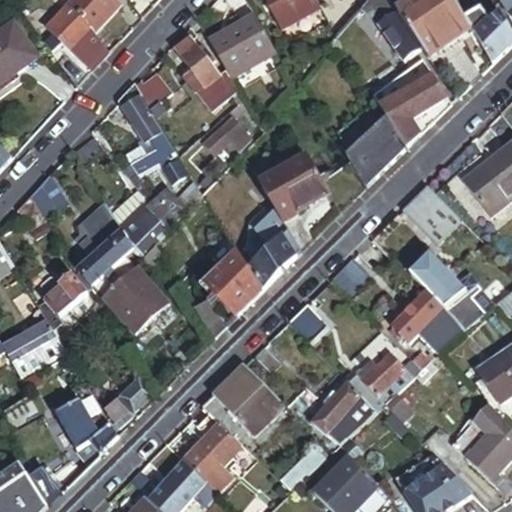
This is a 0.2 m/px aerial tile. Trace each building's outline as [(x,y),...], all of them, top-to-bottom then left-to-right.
[(112,0),(80,0),(74,7),(96,38),(102,30),(122,9),(112,0)] [(323,7),(318,0),(268,0),(286,29),(323,7)] [(375,0),(363,0),(368,8),(375,0)] [(400,18),(403,16),(392,0),(377,0),(369,10),(383,30),(400,18)] [(476,33),(456,0),(431,0),(404,18),(433,62),(476,33)] [(511,0),(503,0),(511,13),(511,0)] [(96,38),(74,7),(69,13),(50,33),(56,39),(64,46),(77,58),(96,38)] [(487,11),(470,22),(480,38),(492,26),(493,28),(498,23),(487,11)] [(260,15),(211,45),(228,72),(233,81),(280,51),(260,15)] [(496,67),(511,51),(511,28),(505,16),(498,23),(493,28),(492,26),(480,38),(496,67)] [(400,18),(383,30),(407,63),(424,52),(400,18)] [(15,28),(0,39),(0,88),(39,60),(15,28)] [(96,38),(109,57),(120,46),(102,30),(96,38)] [(96,38),(77,58),(95,75),(110,59),(109,57),(96,38)] [(175,50),(179,55),(194,43),(191,38),(175,50)] [(64,46),(56,39),(48,47),(54,56),(64,46)] [(185,62),(200,50),(199,49),(194,43),(179,55),(185,62)] [(200,50),(214,68),(218,65),(203,46),(199,49),(200,50)] [(214,68),(200,50),(185,62),(194,73),(208,91),(224,79),(221,76),(214,68)] [(228,72),(221,76),(224,79),(232,92),(229,94),(231,96),(239,91),(233,81),(228,72)] [(208,91),(194,73),(186,79),(212,113),(231,96),(229,94),(214,107),(204,94),(208,91)] [(232,92),(224,79),(208,91),(204,94),(214,107),(229,94),(232,92)] [(415,125),(450,102),(434,79),(387,115),(393,126),(409,154),(424,139),(415,125)] [(153,112),(139,89),(129,99),(142,119),(153,112)] [(142,119),(129,99),(123,106),(139,131),(154,121),(158,119),(153,112),(142,119)] [(191,180),(154,121),(139,131),(148,147),(153,144),(159,154),(135,169),(143,182),(163,169),(176,190),(191,180)] [(218,161),(248,132),(237,121),(207,149),(214,158),(218,161)] [(393,126),(353,165),(370,193),(409,154),(393,126)] [(228,173),(256,140),(248,132),(218,161),(228,173)] [(111,159),(100,144),(81,158),(92,173),(111,159)] [(159,154),(153,144),(148,147),(129,159),(135,169),(159,154)] [(322,177),(303,146),(255,177),(276,209),(292,235),(339,203),(328,185),(322,177)] [(0,177),(13,164),(0,151),(0,177)] [(511,151),(467,186),(494,221),(511,207),(511,151)] [(349,160),(322,177),(328,185),(354,168),(349,160)] [(228,173),(218,161),(214,164),(204,173),(208,177),(203,182),(214,190),(228,173)] [(353,194),(365,187),(354,168),(328,185),(339,203),(353,194)] [(47,223),(60,215),(70,209),(52,181),(44,189),(34,201),(34,202),(47,223)] [(158,247),(207,199),(199,187),(182,203),(173,194),(155,211),(148,205),(141,211),(145,215),(126,234),(133,242),(132,244),(137,253),(143,262),(144,261),(158,247)] [(359,204),(369,194),(365,187),(353,194),(359,204)] [(453,216),(428,192),(404,216),(429,241),(453,216)] [(144,196),(118,219),(126,234),(145,215),(141,211),(148,205),(155,211),(144,196)] [(51,228),(47,223),(34,202),(21,216),(34,238),(51,228)] [(126,236),(109,208),(85,229),(86,231),(82,244),(81,245),(94,266),(126,236)] [(292,235),(276,209),(252,228),(269,249),(285,233),(290,242),(302,261),(306,257),(292,235)] [(464,227),(453,216),(429,241),(439,251),(464,227)] [(255,276),(290,242),(285,233),(269,249),(250,268),(255,276)] [(132,244),(126,236),(94,266),(81,278),(92,295),(96,291),(107,281),(110,284),(118,277),(115,274),(137,253),(132,244)] [(0,275),(15,267),(0,242),(0,275)] [(267,295),(302,261),(290,242),(255,276),(267,295)] [(398,264),(377,244),(362,258),(383,278),(398,264)] [(158,247),(144,261),(155,271),(167,261),(158,247)] [(148,267),(143,262),(137,253),(115,274),(118,277),(110,284),(107,281),(96,291),(139,338),(172,308),(142,274),(148,267)] [(250,268),(243,257),(211,290),(242,321),(267,295),(255,276),(250,268)] [(435,261),(415,280),(433,298),(458,323),(467,332),(470,335),(489,316),(476,303),(486,293),(482,289),(483,288),(474,278),(463,289),(435,261)] [(379,283),(358,262),(347,274),(367,295),(379,283)] [(367,295),(347,274),(335,285),(356,306),(367,295)] [(62,322),(67,317),(90,299),(89,298),(92,295),(81,278),(67,290),(61,282),(54,281),(45,288),(44,295),(51,303),(48,305),(62,322)] [(430,350),(458,323),(433,298),(397,333),(413,349),(421,341),(430,350)] [(77,329),(98,308),(90,299),(67,317),(77,329)] [(48,305),(41,311),(51,326),(56,334),(65,326),(62,322),(48,305)] [(207,307),(200,314),(219,344),(231,332),(207,307)] [(328,329),(309,311),(292,328),(311,346),(328,329)] [(62,345),(77,329),(67,317),(62,322),(65,326),(56,334),(62,345)] [(430,350),(440,360),(467,332),(458,323),(430,350)] [(63,346),(62,345),(56,334),(51,326),(6,352),(7,354),(25,383),(35,377),(28,365),(39,359),(40,360),(63,346)] [(69,356),(63,346),(40,360),(46,370),(69,356)] [(286,371),(267,352),(258,362),(276,381),(286,371)] [(439,362),(435,359),(432,362),(427,356),(417,366),(426,374),(439,362)] [(511,406),(511,356),(485,377),(508,409),(511,406)] [(362,397),(381,416),(424,376),(416,368),(409,374),(395,360),(366,388),(369,390),(362,397)] [(286,406),(249,370),(218,401),(220,403),(259,441),(273,427),(269,424),(286,406)] [(121,395),(125,400),(144,384),(140,379),(121,395)] [(138,415),(157,399),(144,384),(125,400),(138,415)] [(54,388),(40,397),(52,416),(66,407),(54,388)] [(362,397),(353,388),(316,426),(344,454),(354,444),(383,417),(381,416),(362,397)] [(406,411),(398,402),(389,411),(395,418),(398,420),(406,411)] [(220,403),(208,414),(213,418),(224,429),(246,450),(248,452),(259,441),(220,403)] [(122,441),(114,428),(103,437),(84,405),(65,423),(86,457),(95,448),(105,457),(122,441)] [(125,405),(113,416),(125,429),(137,419),(125,405)] [(290,410),(286,406),(269,424),(273,427),(290,410)] [(502,481),(511,469),(511,429),(493,410),(456,451),(498,491),(505,484),(502,481)] [(224,429),(213,418),(201,431),(212,442),(224,429)] [(395,418),(387,426),(404,443),(412,435),(398,420),(395,418)] [(224,429),(212,442),(188,467),(211,489),(226,472),(246,450),(224,429)] [(354,444),(344,454),(351,461),(357,467),(366,457),(354,444)] [(319,451),(313,457),(320,465),(324,468),(330,463),(319,451)] [(306,479),(320,465),(313,457),(298,471),(306,479)] [(351,461),(316,497),(331,511),(362,511),(383,491),(357,467),(351,461)] [(436,464),(446,481),(452,476),(439,462),(436,464)] [(401,486),(411,502),(446,481),(436,464),(401,486)] [(324,468),(320,465),(306,479),(309,482),(324,468)] [(198,511),(216,494),(211,489),(188,467),(166,490),(162,486),(158,491),(143,477),(133,487),(152,505),(159,511),(198,511)] [(284,485),(295,496),(309,482),(306,479),(298,471),(284,485)] [(236,482),(226,472),(211,489),(216,494),(221,498),(236,482)] [(24,474),(0,488),(0,500),(28,482),(24,474)] [(479,503),(452,476),(446,481),(465,511),(479,503)] [(463,511),(465,511),(446,481),(411,502),(417,511),(463,511)] [(47,511),(28,482),(0,500),(0,511),(47,511)]
